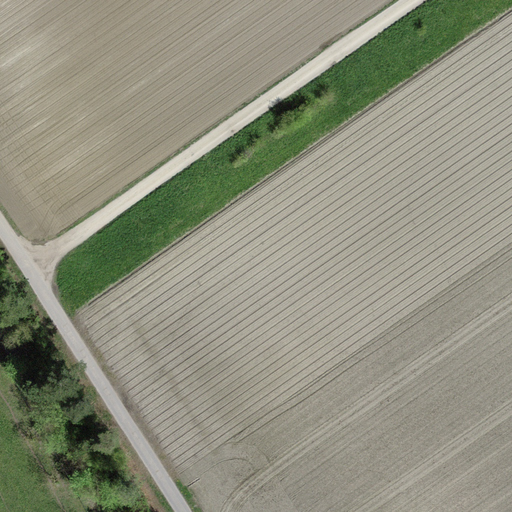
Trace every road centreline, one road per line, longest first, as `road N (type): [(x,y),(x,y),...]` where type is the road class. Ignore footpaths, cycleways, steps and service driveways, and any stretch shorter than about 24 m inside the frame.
road 1 (track): [(412,0),(27,268)]
road 2 (unclassified): [(182,511),(0,225)]
